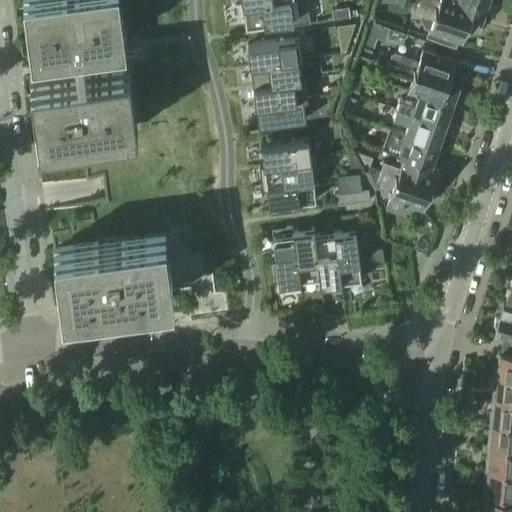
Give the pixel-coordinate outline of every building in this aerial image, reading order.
[(126,39),(122,10),(120,0),(24,0),(26,8),(32,52),(126,39)] [(283,0),(243,5),(246,25),(288,19),(289,23),(310,20),(307,0),(283,0)] [(485,14),(489,2),(484,0),(420,0),(420,1),(480,22),(483,14),(485,14)] [(472,19),(420,1),(417,10),(422,11),(421,16),(426,26),(430,27),(427,35),(457,45),(459,37),(462,38),(466,26),(478,29),(480,22),(472,19)] [(332,8),(334,18),(357,15),(357,9),(349,10),(349,6),(332,8)] [(337,24),(339,37),(351,36),(356,22),(337,24)] [(300,35),(248,42),(251,63),(303,56),(300,35)] [(361,49),(372,53),(375,43),(364,39),(361,49)] [(452,81),(459,83),(462,76),(451,72),(456,59),(423,48),(419,60),(396,52),(391,54),(390,60),(452,81)] [(361,49),(358,57),(369,61),(372,53),(361,49)] [(346,50),(332,52),(333,61),(343,60),(346,50)] [(251,63),(254,83),(306,76),(303,56),(251,63)] [(409,90),(419,93),(452,104),(454,105),(459,93),(456,92),(459,83),(452,81),(390,60),(386,69),(413,78),(409,90)] [(138,128),(136,114),(130,67),(37,79),(45,141),(131,129),(138,128)] [(347,90),(358,94),(364,77),(352,74),(349,84),(347,90)] [(254,83),(256,105),(304,99),(308,98),(306,76),(254,83)] [(356,101),(358,94),(347,90),(344,97),(356,101)] [(451,117),(454,105),(419,93),(415,104),(400,99),(397,108),(446,124),(448,116),(451,117)] [(307,118),(304,99),(256,105),(259,124),(307,118)] [(443,131),(446,124),(397,108),(394,117),(409,122),(405,133),(441,145),(445,132),(443,131)] [(342,135),(340,122),(326,124),(328,137),(342,135)] [(382,149),(403,156),(436,167),(437,165),(432,163),(434,157),(437,157),(441,145),(405,133),(401,145),(386,139),(382,149)] [(309,136),(261,142),(263,161),(312,156),(309,136)] [(363,165),(361,162),(356,154),(355,151),(349,152),(351,166),(363,165)] [(356,154),(361,162),(370,165),(373,157),(359,152),(356,154)] [(263,185),(266,184),(315,179),(319,178),(316,155),(312,156),(263,161),(260,162),(263,185)] [(438,169),(436,168),(436,167),(403,156),(400,166),(385,161),(382,170),(430,186),(432,179),(434,180),(438,169)] [(426,205),(430,194),(428,193),(430,186),(382,170),(370,165),(361,162),(363,165),(375,188),(380,187),(381,193),(423,207),(424,204),(426,205)] [(360,188),(358,172),(347,173),(349,189),(360,188)] [(315,179),(266,184),(269,204),(317,198),(315,179)] [(335,193),(336,204),(370,200),(369,189),(335,193)] [(315,227),(294,229),(300,278),(321,275),(315,233),(315,227)] [(360,257),(356,228),(335,231),(342,279),(366,276),(364,257),(360,257)] [(274,232),(278,261),(274,261),(277,281),(300,278),(294,229),(274,232)] [(322,282),(342,279),(335,231),(315,233),(321,275),(322,282)] [(159,235),(54,248),(58,274),(62,304),(63,311),(75,309),(110,304),(174,296),(167,234),(159,235)] [(501,312),(500,315),(496,317),(494,322),(496,326),(495,328),(511,333),(511,306),(504,304),(501,312)] [(500,352),(499,364),(496,367),(495,375),(511,376),(511,337),(504,335),(502,352),(500,352)] [(511,376),(495,375),(494,384),(497,387),(496,399),(511,400),(511,376)] [(511,400),(496,399),(494,410),(492,412),(491,422),(493,422),(511,423),(511,400)] [(511,423),(493,422),(491,422),(490,431),(492,433),(491,445),(511,447),(511,423)] [(511,447),(491,445),(490,457),(487,459),(486,468),(511,470),(511,447)] [(511,470),(486,468),(485,477),(488,480),(487,492),(511,494),(511,470)] [(511,511),(511,499),(488,496),(486,511),(511,511)]
